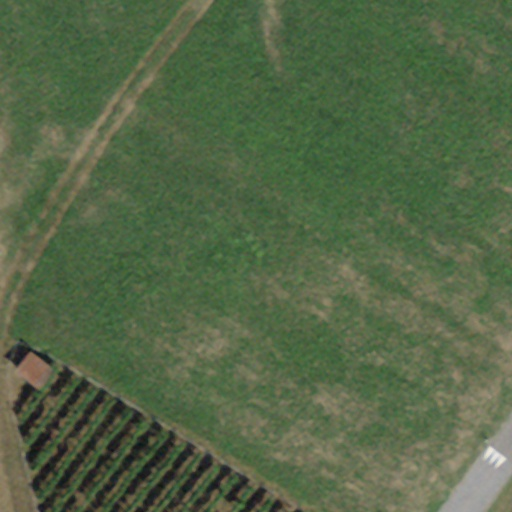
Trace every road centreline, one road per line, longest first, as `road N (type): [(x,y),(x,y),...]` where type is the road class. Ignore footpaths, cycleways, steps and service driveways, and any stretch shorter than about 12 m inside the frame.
road 1 (track): [(0,328),(4,298),(33,235),(191,0)]
road 2 (track): [(15,511),(0,391)]
